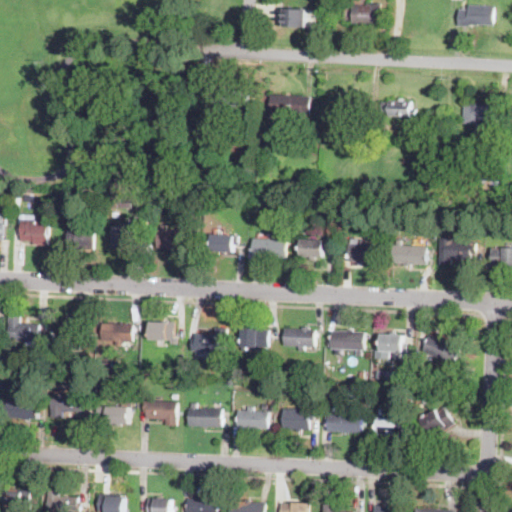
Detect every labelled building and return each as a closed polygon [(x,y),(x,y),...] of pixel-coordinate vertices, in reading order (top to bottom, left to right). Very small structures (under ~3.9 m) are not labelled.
[(468,9),(471,9),(471,5),(496,6),(496,25),(471,24),(471,26),(460,25),(461,11),(455,10),(455,0),(461,0),(461,9),(468,9)] [(382,3),(382,6),(381,24),(354,23),(355,4),(368,5),(368,2),(382,3)] [(321,6),(321,16),(321,19),(308,19),(308,20),(282,20),(283,3),(309,4),(309,5),(321,6)] [(249,101),(248,109),(218,106),(219,90),(249,92),(249,101)] [(311,100),(311,113),(303,113),(303,119),(294,119),(294,113),(272,112),(272,108),(273,94),(312,96),(311,100)] [(413,101),(413,105),(413,108),(418,109),(418,117),(390,115),(390,112),(383,111),(383,103),(383,102),(390,102),(390,99),(413,101)] [(498,109),(498,111),(492,111),(492,122),(496,123),(495,140),(481,140),(482,123),(465,123),(466,102),(498,104),(498,109)] [(208,121),(208,127),(199,126),(199,122),(200,114),(209,115),(208,121)] [(430,164),(433,164),(440,165),(438,190),(425,189),(427,164),(430,164)] [(309,189),(308,195),(299,195),(299,189),(290,189),(291,174),(309,174),(309,189)] [(503,185),(503,190),(502,194),(484,193),(484,188),(485,188),(486,180),(504,181),(503,185)] [(133,201),(132,206),(130,206),(130,208),(127,207),(127,206),(121,206),(121,198),(133,198),(133,201)] [(115,207),(111,207),(111,200),(119,199),(119,207),(115,207)] [(50,232),(50,245),(35,244),(35,242),(23,240),(24,219),(51,220),(50,232)] [(148,224),(148,227),(147,243),(135,243),(135,245),(127,244),(127,243),(125,243),(124,249),(112,248),(113,224),(137,224),(137,219),(148,219),(148,224)] [(96,228),(96,238),(95,249),(69,248),(70,244),(70,228),(91,229),(91,226),(96,226),(96,228)] [(193,248),(160,247),(160,229),(194,230),(193,248)] [(240,244),(237,244),(236,251),(214,250),(215,234),(241,235),(240,244)] [(286,237),(286,240),(289,240),(288,258),(255,256),(256,238),(281,239),(282,234),(287,234),(286,237)] [(478,245),(478,253),(472,253),(472,259),(453,258),(453,264),(440,264),(441,247),(441,238),(454,238),(454,241),(478,242),(478,245)] [(330,249),(326,249),(326,256),(303,255),(303,239),(330,240),(330,249)] [(374,244),(382,244),(382,260),(352,259),(351,259),(352,243),(360,244),(361,239),(368,239),(368,243),(374,244)] [(414,244),(423,245),(430,245),(428,264),(394,262),(395,244),(398,244),(398,239),(404,240),(403,244),(414,244)] [(511,266),(493,266),(494,247),(511,247),(511,266)] [(45,336),(45,342),(39,342),(39,347),(27,347),(27,340),(11,339),(11,321),(12,315),(23,316),(22,323),(42,324),(42,332),(45,332),(45,336)] [(91,320),(91,324),(90,339),(83,339),(83,342),(64,341),(65,320),(76,321),(76,318),(91,319),(91,320)] [(177,321),(177,337),(176,340),(151,339),(152,331),(152,322),(164,323),(165,321),(177,321)] [(134,324),(135,324),(135,341),(103,340),(104,323),(134,324)] [(229,328),(228,350),(228,352),(193,350),(194,338),(197,339),(197,333),(218,334),(218,327),(229,328)] [(312,328),(312,329),(317,329),(317,346),(307,346),(306,350),(300,350),(301,346),(286,345),(287,328),(305,329),(305,327),(312,327),(312,328)] [(270,344),(270,349),(244,347),(244,344),(243,344),(244,328),(271,329),(270,344)] [(364,350),(363,355),(358,355),(358,348),(332,347),(333,331),(364,332),(364,350)] [(409,346),(408,352),(391,351),(390,357),(382,357),(382,351),(381,351),(381,333),(405,334),(405,343),(409,343),(409,346)] [(458,357),(456,364),(452,363),(451,367),(446,365),(448,360),(425,350),(432,334),(463,347),(458,357)] [(28,349),(28,359),(15,358),(16,348),(28,349)] [(65,348),(64,357),(56,356),(56,348),(65,348)] [(227,362),(226,369),(219,369),(220,361),(227,362)] [(398,370),(398,380),(386,380),(386,370),(398,370)] [(63,383),(63,387),(49,387),(49,380),(50,378),(63,378),(63,383)] [(343,403),(343,404),(335,404),(335,391),(343,391),(343,403)] [(80,410),(80,411),(65,410),(65,417),(52,417),(53,393),(81,394),(80,410)] [(29,399),(29,401),(39,401),(39,419),(25,419),(26,418),(8,417),(9,408),(9,400),(24,401),(24,396),(29,396),(29,399)] [(316,408),(315,412),(315,420),(312,420),(312,430),(304,429),(304,434),(298,434),(299,429),(285,429),(285,408),(300,408),(300,399),(310,400),(310,408),(316,408)] [(180,401),(179,425),(167,425),(167,418),(148,417),(148,411),(145,411),(146,400),(180,401)] [(199,407),(220,408),(225,408),(224,426),(191,425),(191,407),(193,407),(193,402),(199,403),(199,407)] [(438,411),(445,406),(457,423),(440,435),(438,432),(433,435),(422,419),(427,415),(424,409),(433,403),(438,411)] [(131,421),(131,424),(108,423),(109,406),(132,407),(131,421)] [(256,406),(256,410),(270,411),(269,428),(239,427),(240,409),(250,410),(250,406),(256,406)] [(364,414),(363,418),(363,432),(329,430),(330,415),(330,413),(356,414),(356,408),(362,408),(362,414),(364,414)] [(394,413),(393,417),(408,418),(408,434),(377,433),(378,416),(388,417),(388,413),(394,413)] [(34,490),(33,493),(32,507),(24,507),(23,511),(6,511),(8,490),(16,491),(16,488),(34,489),(34,490)] [(58,489),(61,489),(61,496),(80,496),(79,511),(49,511),(50,489),(58,489)] [(126,511),(101,511),(102,493),(110,493),(110,496),(127,497),(126,511)] [(174,508),(173,511),(150,511),(151,501),(151,497),(174,499),(174,508)] [(219,511),(189,511),(190,497),(220,499),(219,511)] [(255,501),(257,501),(268,502),(267,511),(232,511),(233,500),(247,501),(247,499),(252,499),(252,501),(255,501)] [(310,511),(283,511),(284,503),(310,503),(310,511)] [(324,511),(325,511),(326,503),(337,504),(337,511),(356,511),(324,511)]
